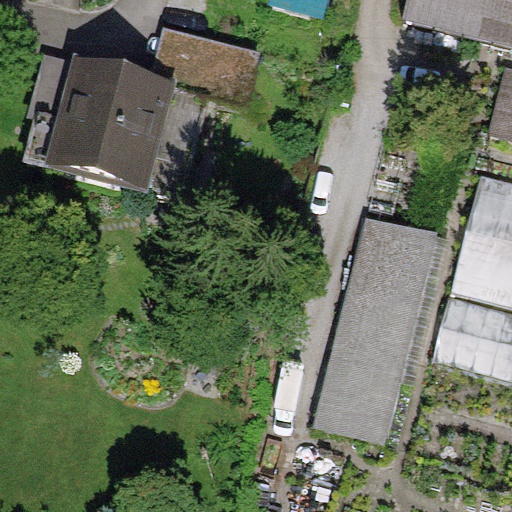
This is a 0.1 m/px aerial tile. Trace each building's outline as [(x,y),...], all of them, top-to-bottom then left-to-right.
[(511,51),(511,0),(399,0),(390,35),(508,66),(511,51)] [(254,111),(269,56),(173,29),(157,84),(254,111)] [(137,213),(167,96),(61,68),(31,185),(137,213)] [(511,69),(498,141),(511,143),(511,69)] [(442,365),(511,381),(511,181),(487,175),(442,365)] [(322,441),(405,459),(453,237),(371,219),(322,441)]
